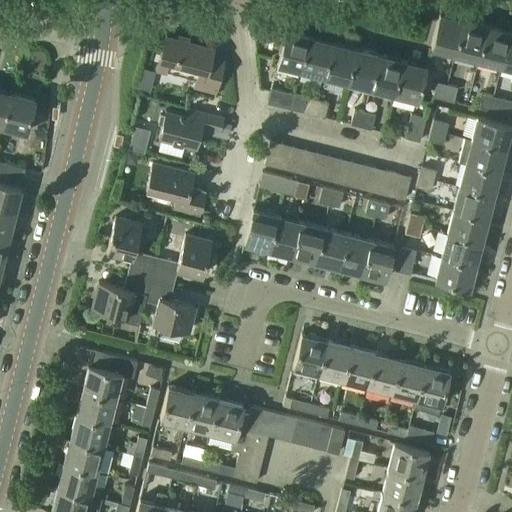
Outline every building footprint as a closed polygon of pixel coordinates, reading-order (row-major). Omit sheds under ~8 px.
[(439,13),(430,48),(453,54),(462,19),(439,13)] [(462,19),(453,54),(477,60),(486,25),(462,19)] [(486,25),(477,60),(500,66),(509,31),(486,25)] [(276,65),(299,71),(308,36),(285,30),(276,65)] [(511,32),(509,31),(500,66),(511,69),(511,32)] [(194,87),(215,92),(224,60),(210,57),(212,48),(164,36),(156,68),(196,78),(194,87)] [(299,71),(323,77),(332,42),(308,36),(299,71)] [(323,77),(346,83),(355,48),(332,42),(323,77)] [(346,83),(369,88),(378,54),(355,48),(346,83)] [(369,88),(392,94),(401,60),(378,54),(369,88)] [(392,94),(416,100),(425,66),(401,60),(392,94)] [(432,96),(442,99),(446,84),(435,81),(432,96)] [(442,99),(452,101),(456,87),(446,84),(442,99)] [(266,102),(290,108),(293,94),(270,88),(266,102)] [(0,126),(2,127),(10,92),(0,89),(0,126)] [(2,127),(25,133),(34,98),(10,92),(2,127)] [(478,108),(488,111),(492,96),(481,93),(478,108)] [(488,111),(511,116),(511,101),(492,96),(488,111)] [(303,112),(313,114),(317,100),(307,97),(303,112)] [(313,114),(323,117),(327,102),(317,100),(313,114)] [(159,114),(157,123),(161,125),(158,138),(195,147),(200,126),(220,131),(223,117),(201,111),(188,108),(187,115),(165,110),(164,114),(159,114)] [(349,123),(360,126),(363,111),(353,109),(349,123)] [(360,126),(370,129),(374,114),(363,111),(360,126)] [(404,137),(418,141),(424,117),(410,113),(404,137)] [(469,139),(504,149),(510,125),(476,116),(470,139),(469,139)] [(429,129),(444,133),(447,122),(432,119),(429,129)] [(427,139),(442,143),(444,133),(429,129),(427,139)] [(464,163),(498,172),(504,149),(469,139),(470,139),(463,137),(457,161),(464,163)] [(263,163),(275,166),(281,143),(269,140),(263,163)] [(275,166),(287,169),(293,146),(281,143),(275,166)] [(287,169),(298,172),(304,149),(293,146),(287,169)] [(298,172),(310,175),(316,152),(304,149),(298,172)] [(310,175),(322,178),(328,155),(316,152),(310,175)] [(322,178),(333,181),(339,158),(328,155),(322,178)] [(333,181),(345,184),(351,161),(339,158),(333,181)] [(0,174),(20,180),(23,168),(0,161),(0,174)] [(172,207),(198,213),(204,191),(189,187),(193,172),(152,161),(145,188),(175,196),(172,207)] [(345,184),(357,187),(362,164),(351,161),(345,184)] [(458,186),(492,195),(498,172),(464,163),(458,186)] [(357,187),(368,190),(374,167),(362,164),(357,187)] [(418,176),(432,179),(435,169),(420,165),(418,176)] [(368,190),(380,193),(386,170),(374,167),(368,190)] [(380,193),(391,196),(397,173),(386,170),(380,193)] [(257,186),(282,192),(285,177),(261,171),(257,186)] [(391,196),(404,199),(409,176),(397,173),(391,196)] [(415,186),(430,190),(432,179),(418,176),(415,186)] [(282,192),(292,194),(296,180),(285,177),(282,192)] [(0,208),(14,212),(20,188),(0,182),(0,208)] [(317,201),(328,204),(331,189),(321,186),(317,201)] [(452,209),(486,218),(492,195),(458,186),(452,209)] [(328,204),(338,206),(342,192),(331,189),(328,204)] [(364,213),(374,216),(378,201),(368,198),(364,213)] [(374,216),(384,218),(388,204),(378,201),(374,216)] [(0,232),(8,235),(14,212),(0,208),(0,232)] [(243,243),(267,249),(275,214),(252,208),(243,243)] [(446,233),(480,242),(486,218),(452,209),(446,233)] [(406,222),(421,226),(423,216),(409,212),(406,222)] [(267,249),(290,255),(299,220),(275,214),(267,249)] [(127,272),(149,278),(155,256),(133,250),(140,222),(115,215),(106,251),(130,257),(127,272)] [(290,255),(313,261),(322,226),(299,220),(290,255)] [(403,233),(418,236),(421,226),(406,222),(403,233)] [(313,261),(336,267),(345,232),(322,226),(313,261)] [(0,257),(2,258),(8,235),(0,232),(0,257)] [(336,267),(360,273),(369,238),(345,232),(336,267)] [(149,278),(172,284),(176,269),(201,275),(210,240),(184,233),(177,261),(155,256),(149,278)] [(440,256),(474,265),(480,242),(446,233),(440,256)] [(360,273),(383,279),(392,244),(369,238),(360,273)] [(394,269),(409,273),(415,249),(400,246),(394,269)] [(433,280),(468,289),(474,265),(440,256),(433,280)] [(143,300),(144,300),(149,278),(127,272),(123,287),(98,281),(92,307),(125,315),(124,320),(137,324),(143,300)] [(155,335),(177,341),(180,329),(187,331),(193,305),(169,299),(172,284),(149,278),(144,300),(156,303),(152,322),(158,323),(155,335)] [(301,332),(292,367),(317,373),(326,338),(301,332)] [(326,338),(317,373),(341,379),(350,345),(326,338)] [(350,345),(341,379),(366,386),(374,351),(350,345)] [(87,364),(81,389),(115,398),(121,374),(132,377),(136,360),(103,351),(99,367),(87,364)] [(374,351),(366,386),(390,392),(399,357),(374,351)] [(399,357),(390,392),(414,398),(423,363),(399,357)] [(414,398),(412,407),(437,413),(448,370),(423,363),(414,398)] [(159,419),(184,425),(193,391),(168,384),(159,419)] [(145,405),(154,407),(158,389),(150,387),(145,405)] [(81,389),(74,413),(109,422),(115,398),(81,389)] [(184,425),(208,432),(217,397),(193,391),(184,425)] [(208,432),(232,438),(229,448),(238,451),(241,440),(244,428),(248,412),(240,410),(242,403),(217,397),(208,432)] [(289,407),(307,412),(309,403),(291,398),(289,407)] [(307,412),(326,416),(328,408),(309,403),(307,412)] [(140,424),(149,426),(154,407),(145,405),(140,424)] [(244,428),(267,434),(279,437),(285,414),(250,405),(248,412),(244,428)] [(337,419),(356,424),(358,415),(340,411),(337,419)] [(74,413),(68,437),(103,446),(109,422),(74,413)] [(285,414),(279,437),(290,440),(296,417),(285,414)] [(356,424),(375,429),(377,420),(358,415),(356,424)] [(296,417),(290,440),(302,443),(308,420),(296,417)] [(308,420),(302,443),(314,446),(320,423),(308,420)] [(320,423),(314,446),(325,449),(331,426),(320,423)] [(386,432),(405,437),(407,428),(388,423),(386,432)] [(405,437),(430,443),(433,431),(408,425),(407,428),(405,437)] [(331,426),(325,449),(337,452),(343,429),(331,426)] [(241,440),(264,446),(267,434),(244,428),(241,440)] [(133,454),(141,456),(146,438),(137,435),(133,454)] [(68,437),(62,462),(97,471),(103,446),(68,437)] [(349,457),(357,459),(362,441),(353,439),(349,457)] [(238,452),(261,458),(264,446),(241,440),(238,451),(238,452)] [(387,467),(421,476),(428,451),(393,442),(387,467)] [(150,454),(168,459),(171,450),(152,446),(150,454)] [(235,463),(258,469),(261,458),(238,452),(235,463)] [(128,472),(136,475),(141,456),(133,454),(128,472)] [(181,462),(199,467),(201,458),(183,454),(181,462)] [(344,476),(352,478),(357,459),(349,457),(344,476)] [(199,467),(218,472),(220,463),(201,458),(199,467)] [(56,486),(100,498),(102,488),(93,485),(97,471),(62,462),(56,486)] [(146,471),(164,475),(167,467),(148,462),(146,471)] [(232,475),(255,481),(258,469),(235,463),(232,475)] [(381,491),(415,500),(421,476),(387,467),(381,491)] [(176,478),(195,483),(197,475),(179,470),(176,478)] [(195,483),(214,488),(216,479),(197,475),(195,483)] [(225,491),(244,496),(246,487),(228,482),(225,491)] [(120,503),(129,505),(133,486),(125,484),(120,503)] [(49,511),(51,511),(96,511),(101,498),(100,498),(56,486),(49,511)] [(244,496),(262,500),(265,492),(246,487),(244,496)] [(336,506),(345,508),(349,490),(341,487),(336,506)] [(375,511),(412,511),(415,500),(381,491),(375,511)] [(161,511),(164,504),(166,494),(156,492),(154,501),(139,497),(135,511),(161,511)] [(274,503),(293,508),(295,500),(276,495),(274,503)] [(293,508),(307,511),(311,511),(313,504),(295,500),(293,508)] [(114,511),(126,511),(129,505),(120,503),(117,502),(114,511)]
